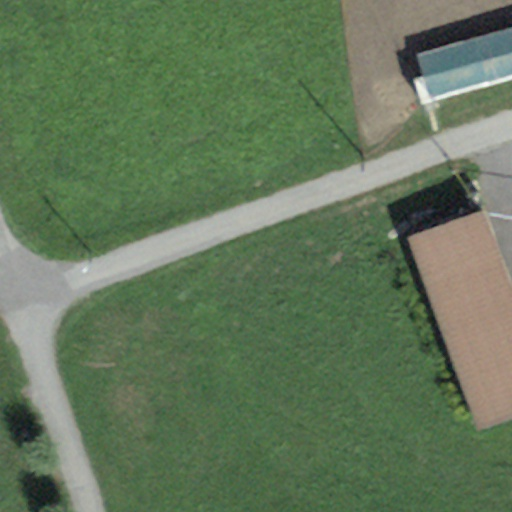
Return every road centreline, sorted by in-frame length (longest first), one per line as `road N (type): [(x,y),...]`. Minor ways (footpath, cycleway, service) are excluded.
road 1 (track): [(511,119),(15,300)]
road 2 (track): [(0,254),(86,511)]
